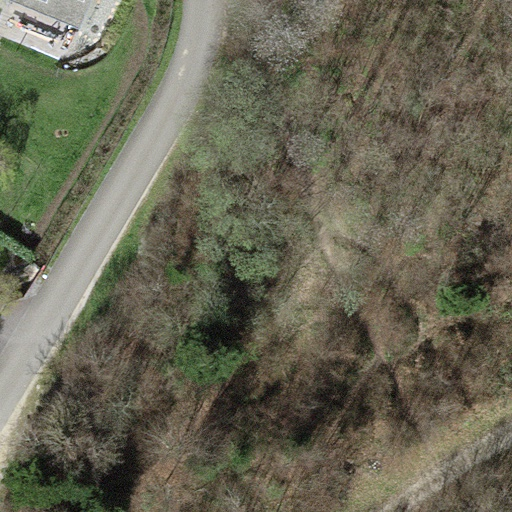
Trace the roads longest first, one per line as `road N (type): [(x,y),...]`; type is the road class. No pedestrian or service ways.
road 1 (residential): [(193,0),(181,67),(0,382)]
road 2 (track): [(511,429),(378,511)]
